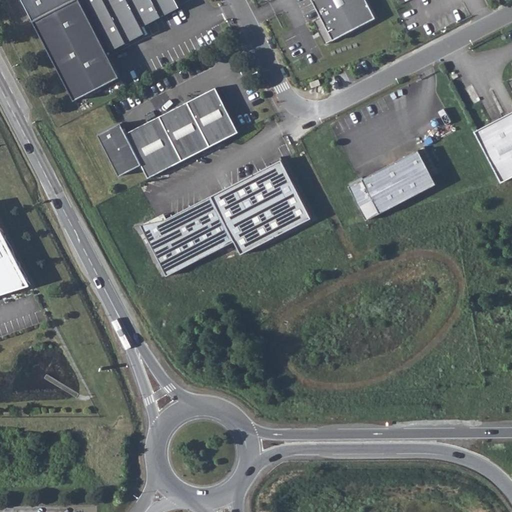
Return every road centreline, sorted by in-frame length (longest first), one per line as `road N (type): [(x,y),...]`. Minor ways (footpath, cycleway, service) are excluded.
road 1 (residential): [(234,0),(288,102),(301,112),(511,8)]
road 2 (primary): [(244,475),(294,448),(419,447),(477,460),(511,489)]
road 3 (trunk): [(511,433),(245,433)]
road 4 (secondary): [(120,323),(0,89)]
road 5 (unknown): [(254,36),(207,78),(119,122)]
road 6 (unknown): [(289,131),(151,203)]
road 7 (unknown): [(418,58),(422,105),(343,150)]
road 8 (unknown): [(238,6),(117,66)]
